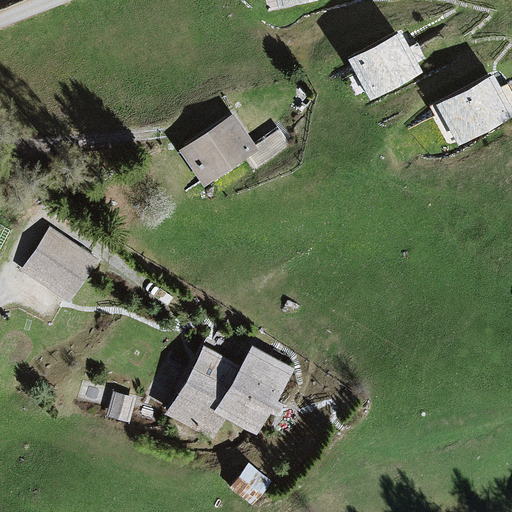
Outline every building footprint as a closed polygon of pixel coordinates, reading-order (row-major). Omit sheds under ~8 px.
[(400,4),(350,32),(373,72),(422,44),(400,4)] [(511,68),(498,42),(443,71),(467,117),(511,93),(511,68)] [(240,89),(189,124),(216,163),(267,128),(240,89)] [(92,259),(46,228),(17,270),(63,301),(92,259)] [(31,328),(1,328),(0,354),(31,355),(31,328)] [(287,372),(211,329),(166,407),(242,450),(287,372)] [(133,398),(109,392),(104,412),(128,418),(133,398)] [(246,464),(226,486),(246,504),(266,483),(246,464)]
